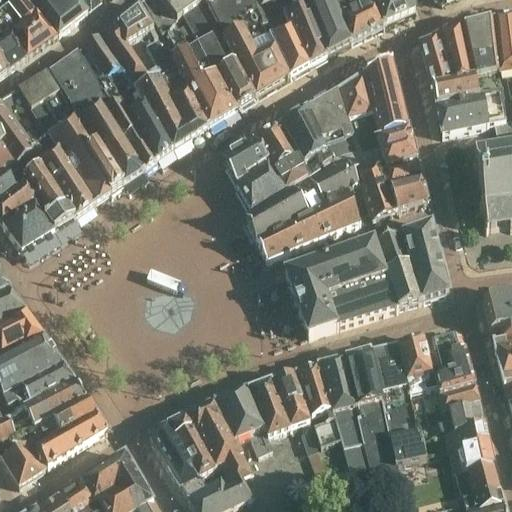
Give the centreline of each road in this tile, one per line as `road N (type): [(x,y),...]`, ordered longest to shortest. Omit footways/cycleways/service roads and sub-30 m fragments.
road 1 (unclassified): [(174,511),(126,439),(142,425),(271,370),(468,315)]
road 2 (residential): [(254,284),(443,216)]
road 3 (residential): [(468,315),(511,489)]
road 4 (unclassified): [(126,0),(0,98)]
